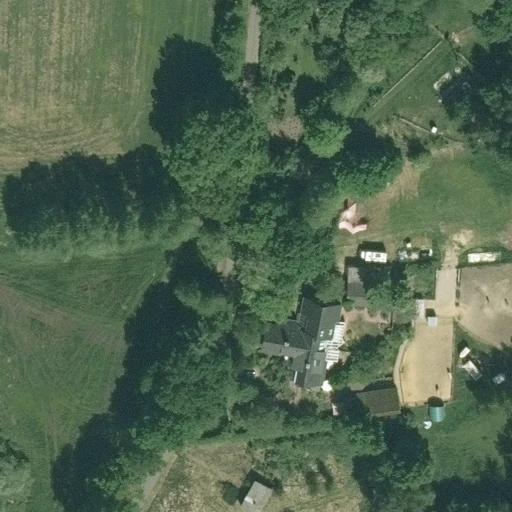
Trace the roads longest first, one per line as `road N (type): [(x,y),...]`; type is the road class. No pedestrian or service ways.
road 1 (residential): [(112,511),(216,297),(259,0)]
road 2 (track): [(231,229),(360,0)]
